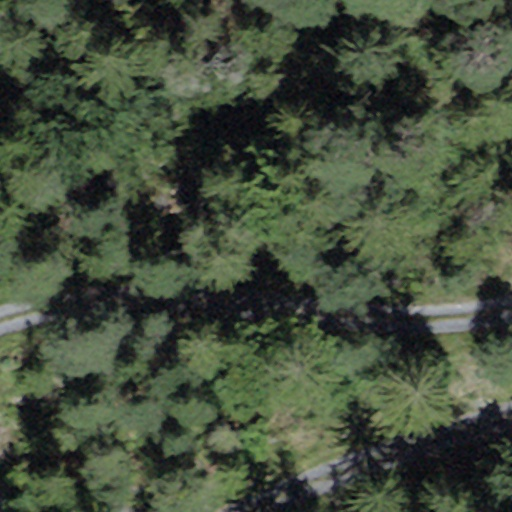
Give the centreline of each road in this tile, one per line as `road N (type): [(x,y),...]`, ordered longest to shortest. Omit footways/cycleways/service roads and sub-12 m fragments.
road 1 (track): [(511,303),(484,311),(79,289),(0,320)]
road 2 (track): [(241,511),(354,458),(511,420)]
